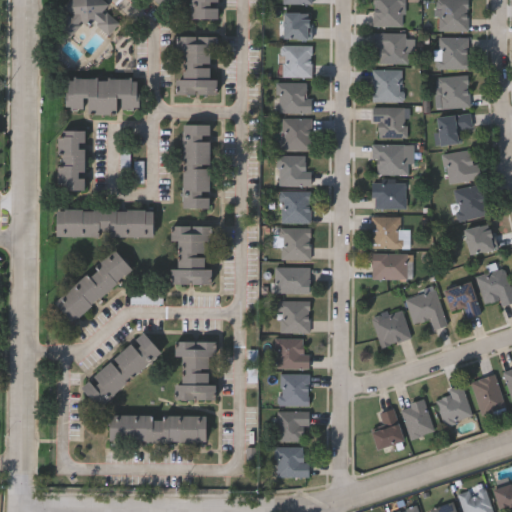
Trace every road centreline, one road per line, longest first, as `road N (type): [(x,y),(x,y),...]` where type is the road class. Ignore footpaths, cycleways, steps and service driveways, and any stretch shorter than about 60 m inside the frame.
road 1 (residential): [(346,0),(338,511)]
road 2 (residential): [(21,0),(18,511)]
road 3 (residential): [(511,444),(338,504),(290,511),(19,504)]
road 4 (residential): [(499,0),(511,190)]
road 5 (residential): [(511,339),(342,401)]
